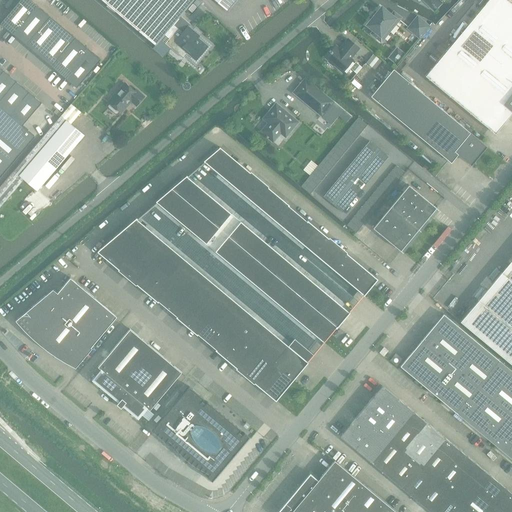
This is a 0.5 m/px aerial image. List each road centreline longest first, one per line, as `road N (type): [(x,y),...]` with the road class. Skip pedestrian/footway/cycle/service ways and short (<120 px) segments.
road 1 (unclassified): [(226,511),(511,169)]
road 2 (unclassified): [(203,511),(159,485),(0,347)]
road 3 (residential): [(194,118),(331,0)]
